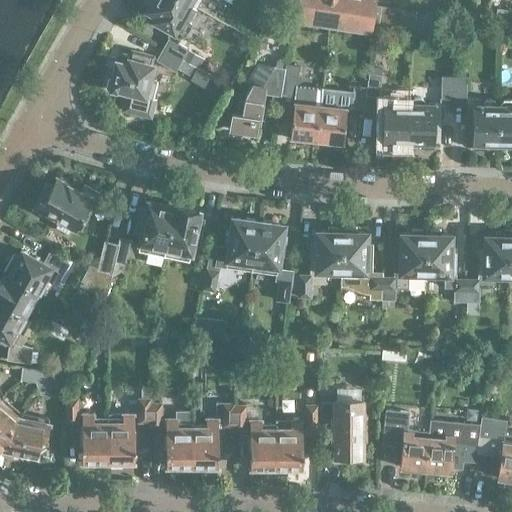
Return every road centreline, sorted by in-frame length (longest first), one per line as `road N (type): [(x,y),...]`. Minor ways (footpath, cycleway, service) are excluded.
road 1 (residential): [(511,191),(255,179),(101,146),(36,113)]
road 2 (residential): [(290,511),(68,505),(0,495)]
road 3 (residential): [(36,113),(100,0)]
